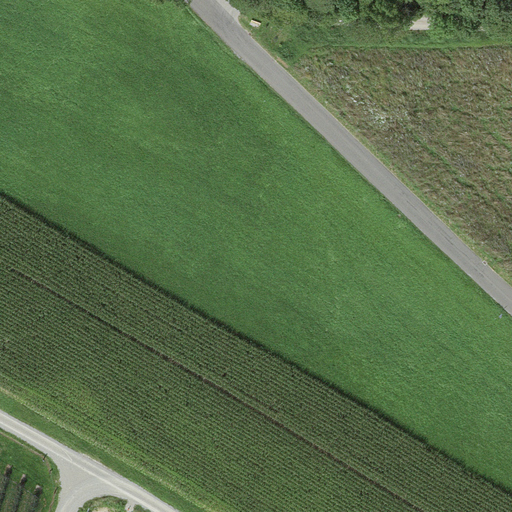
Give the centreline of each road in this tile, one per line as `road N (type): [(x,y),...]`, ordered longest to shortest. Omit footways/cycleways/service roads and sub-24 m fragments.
road 1 (unclassified): [(511,303),(196,0)]
road 2 (track): [(232,0),(355,22),(511,26)]
road 3 (track): [(161,511),(0,419)]
